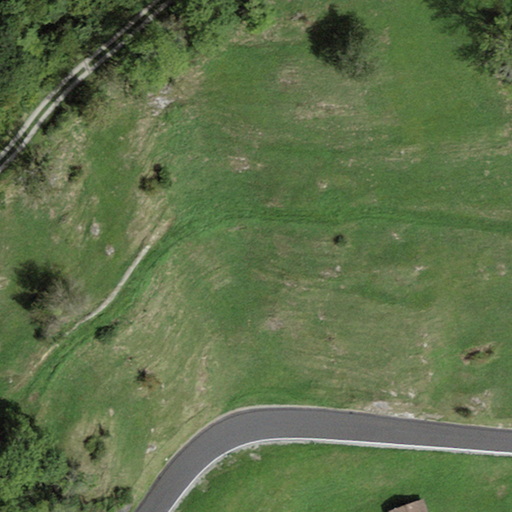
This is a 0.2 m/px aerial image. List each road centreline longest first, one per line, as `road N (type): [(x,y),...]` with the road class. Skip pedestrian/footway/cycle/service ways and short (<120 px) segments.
road 1 (residential): [(511,439),(249,426),(198,453),(153,511)]
road 2 (track): [(0,165),(55,100),(164,0)]
